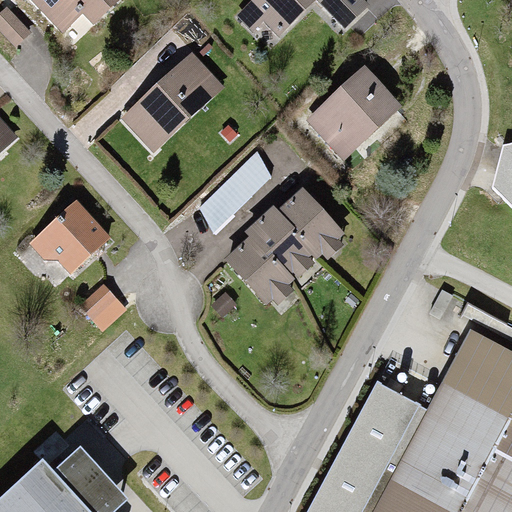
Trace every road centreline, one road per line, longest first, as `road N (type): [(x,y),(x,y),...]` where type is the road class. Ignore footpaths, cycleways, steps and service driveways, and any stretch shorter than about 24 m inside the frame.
road 1 (residential): [(311,452),(471,131),(464,71),(419,0)]
road 2 (residential): [(311,452),(236,402),(198,354),(155,249),(132,216),(0,71)]
road 3 (unknown): [(67,144),(167,48)]
